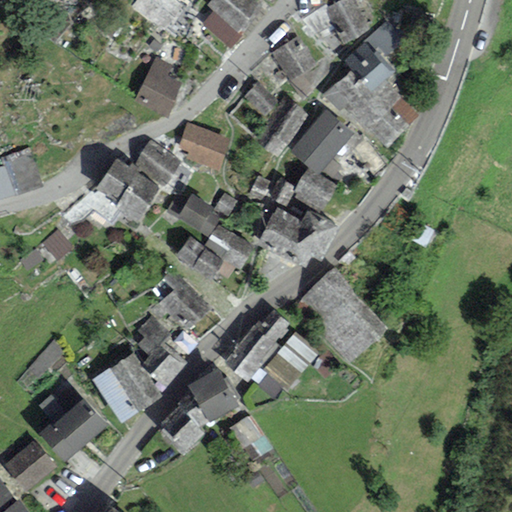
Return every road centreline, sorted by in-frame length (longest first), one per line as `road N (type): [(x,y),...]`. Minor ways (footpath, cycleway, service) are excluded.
road 1 (tertiary): [(83,511),(151,417),(242,315),(315,268),(385,198),(440,99),(469,0)]
road 2 (residential): [(288,0),(188,111),(0,201)]
